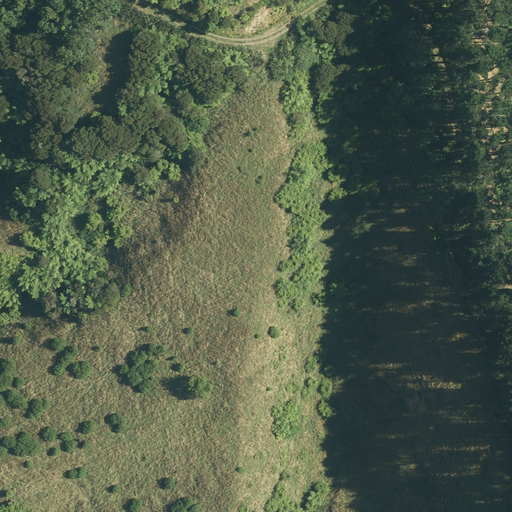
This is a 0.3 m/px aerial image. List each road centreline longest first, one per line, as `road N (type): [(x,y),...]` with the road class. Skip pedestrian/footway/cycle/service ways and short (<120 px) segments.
road 1 (track): [(413,0),(426,15),(511,383)]
road 2 (track): [(133,0),(242,44),(260,42),(326,0)]
